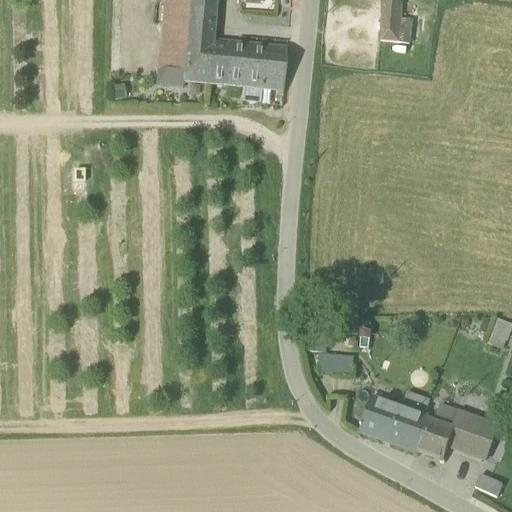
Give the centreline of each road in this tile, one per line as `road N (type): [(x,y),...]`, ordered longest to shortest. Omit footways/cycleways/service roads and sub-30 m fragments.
road 1 (residential): [(312,0),(288,247),(305,398),(338,439),(459,511)]
road 2 (track): [(299,116),(0,121)]
